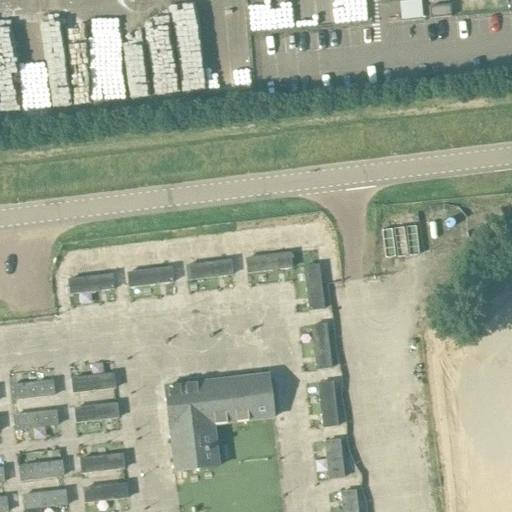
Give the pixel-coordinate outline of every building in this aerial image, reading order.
[(431,19),(452,17),(451,5),(430,7),(431,19)] [(403,366),(401,352),(359,357),(361,371),(403,366)] [(346,373),(344,359),(303,364),(304,378),(346,373)] [(112,374),(71,378),(73,394),(114,390),(112,374)] [(175,472),(191,470),(217,467),(212,426),(272,419),(267,376),(165,388),(175,472)] [(52,381),(10,386),(12,401),(54,397),(52,381)] [(115,403),(74,408),(75,424),(117,419),(115,403)] [(409,417),(407,404),(365,409),(367,422),(409,417)] [(55,410),(13,415),(15,431),(57,426),(55,410)] [(352,424),(351,410),(309,415),(311,429),(352,424)] [(412,447),(411,433),(369,438),(371,452),(412,447)] [(356,454),(354,440),(313,445),(314,459),(356,454)] [(121,454),(79,459),(81,475),(123,470),(121,454)] [(61,461),(19,466),(21,482),(63,477),(61,461)] [(125,483),(83,488),(85,504),(126,499),(125,483)] [(419,499),(417,485),(375,490),(377,504),(419,499)] [(64,490),(22,495),(24,511),(66,506),(64,490)] [(362,506),(361,492),(319,497),(321,511),(362,506)]
